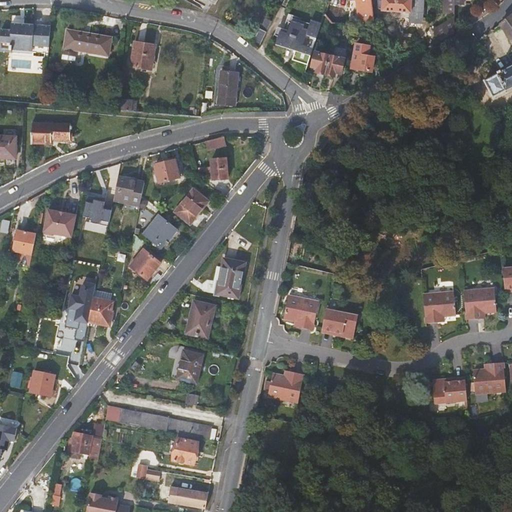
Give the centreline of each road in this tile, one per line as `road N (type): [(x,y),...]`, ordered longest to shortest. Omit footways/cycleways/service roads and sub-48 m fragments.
road 1 (tertiary): [(0,500),(283,148)]
road 2 (residential): [(0,202),(68,166),(205,127),(280,130)]
road 3 (residential): [(260,341),(393,372),(511,330)]
road 4 (tertiary): [(319,119),(511,3)]
road 5 (residential): [(101,0),(209,26),(286,84)]
road 6 (residential): [(260,341),(296,153)]
road 7 (residential): [(222,511),(260,341)]
